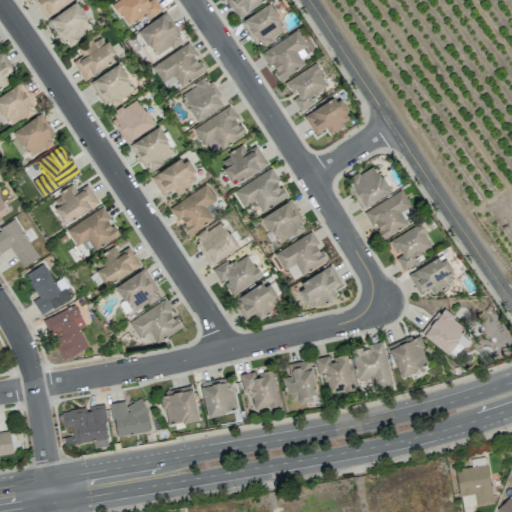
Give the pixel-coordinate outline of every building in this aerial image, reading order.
[(35,0),(45,17),(73,0),(35,0)] [(162,10),(155,0),(117,0),(112,3),(127,26),(146,13),(149,18),(162,10)] [(226,0),(238,17),(263,0),(226,0)] [(66,47),(93,28),(75,2),(48,21),(66,47)] [(285,30),(269,3),(243,20),(259,46),(285,30)] [(138,31),(156,57),(181,40),(162,13),(138,31)] [(261,51),(278,80),(304,65),(296,51),(306,46),(297,30),(261,51)] [(116,59),(102,36),(78,50),(81,56),(72,61),(83,79),(116,59)] [(162,82),(173,76),(180,86),(205,71),(188,43),(152,65),(162,82)] [(14,69),(2,51),(0,52),(0,86),(8,82),(4,76),(14,69)] [(107,107),(134,92),(118,64),(91,79),(107,107)] [(284,83),(292,96),(291,97),(300,111),(314,102),(311,96),(327,85),(314,64),(284,83)] [(223,104),(206,77),(179,94),(197,121),(223,104)] [(36,110),(19,83),(0,94),(0,114),(8,127),(36,110)] [(338,96),(304,116),(315,135),(326,128),(329,134),(352,120),(338,96)] [(108,115),(126,143),(154,125),(136,98),(108,115)] [(214,138),(220,149),(247,135),(239,119),(238,120),(231,107),(193,126),(202,145),(214,138)] [(13,129),(27,158),(54,144),(41,116),(13,129)] [(177,153),(159,125),(131,144),(148,171),(177,153)] [(266,163),(256,145),(245,151),(242,146),(218,160),(232,184),(266,163)] [(31,181),(42,197),(79,173),(70,160),(69,161),(58,146),(34,162),(42,174),(31,181)] [(176,194),(199,180),(184,157),(151,177),(162,196),(173,189),(176,194)] [(349,179),(364,207),(390,192),(374,165),(349,179)] [(278,181),(271,168),(233,190),(243,207),(254,200),(261,212),(286,197),(277,181),(278,181)] [(87,184),(76,191),(73,185),(50,199),(64,223),(98,202),(87,184)] [(213,220),(206,205),(214,201),(207,186),(170,205),(185,235),(213,220)] [(363,210),(373,231),(382,227),(386,235),(407,225),(401,211),(410,207),(403,191),(363,210)] [(278,245),(304,229),(287,201),(261,217),(278,245)] [(87,239),(94,250),(118,235),(109,219),(110,218),(102,206),(66,229),(76,246),(87,239)] [(38,257),(15,219),(0,228),(0,252),(10,247),(22,267),(38,257)] [(196,244),(210,266),(238,248),(221,221),(199,235),(202,240),(196,244)] [(388,240),(395,255),(395,256),(402,270),(418,262),(415,255),(431,247),(420,224),(388,240)] [(275,252),(290,280),(326,261),(317,244),(318,243),(312,232),(275,252)] [(128,247),(118,253),(114,246),(101,254),(107,263),(96,270),(106,285),(140,266),(128,247)] [(211,269),(219,283),(222,281),(231,295),(261,277),(247,254),(228,265),(226,261),(211,269)] [(407,274),(419,293),(429,287),(432,292),(456,279),(442,254),(407,274)] [(58,289),(43,263),(25,274),(39,297),(32,301),(41,315),(70,297),(64,286),(58,289)] [(341,283),(330,265),(296,286),(311,310),(335,295),(332,290),(341,283)] [(158,294),(140,269),(114,287),(124,301),(119,304),(126,315),(158,294)] [(244,318),(253,312),(257,318),(280,304),(266,281),(234,301),(244,318)] [(149,331),(156,343),(181,327),(171,311),(172,310),(164,298),(127,322),(138,338),(149,331)] [(88,347),(79,328),(85,326),(75,305),(43,320),(61,359),(88,347)] [(421,335),(448,353),(466,326),(439,308),(421,335)] [(417,333),(387,345),(400,376),(429,364),(417,333)] [(383,341),(368,344),(368,349),(351,352),(357,380),(371,377),(373,387),(391,384),(383,341)] [(354,389),(346,354),(330,358),(330,355),(314,358),(318,376),(324,374),(329,394),(354,389)] [(279,405),(272,369),(254,373),(253,371),(239,374),(243,390),(249,389),(254,410),(279,405)] [(231,377),(201,383),(207,415),(238,409),(231,377)] [(198,419),(191,386),(160,392),(166,425),(198,419)] [(116,436),(149,431),(143,400),(125,403),(124,401),(110,403),(116,436)] [(108,446),(103,404),(86,406),(86,407),(61,410),(63,427),(72,426),(74,443),(92,441),(93,447),(108,446)] [(0,454),(12,453),(9,431),(0,432),(0,454)] [(455,469),(458,496),(475,493),(476,504),(492,502),(487,464),(455,469)] [(511,511),(511,501),(508,497),(496,510),(497,511),(511,511)]
